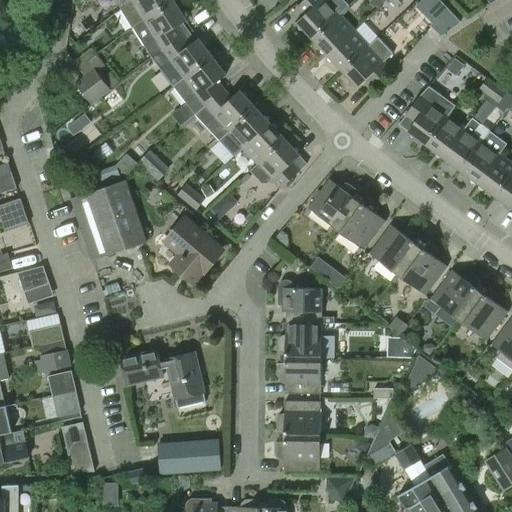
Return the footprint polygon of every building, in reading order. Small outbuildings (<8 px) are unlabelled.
[(113,0),(120,10),(130,4),(136,0),(113,0)] [(173,2),(171,0),(136,0),(130,4),(120,10),(131,29),(133,28),(173,2)] [(339,14),(340,14),(348,6),(343,0),(304,0),(297,7),(305,15),(296,22),(312,39),(339,14)] [(438,0),(421,0),(417,4),(433,22),(431,24),(431,25),(442,35),(443,35),(461,23),(438,0)] [(185,22),(173,2),(133,28),(152,58),(160,52),(160,51),(183,36),(177,27),(185,22)] [(354,30),(340,14),(339,14),(312,39),(327,55),(354,30)] [(369,46),(354,30),(327,55),(342,71),(369,46)] [(190,45),(183,36),(160,51),(160,52),(152,58),(174,86),(182,80),(181,79),(211,57),(197,40),(190,45)] [(378,37),(369,46),(342,71),(357,88),(365,81),(373,89),(392,71),(384,62),(393,53),(378,37)] [(95,57),(90,50),(73,64),(84,78),(100,98),(109,91),(88,63),(95,57)] [(225,76),(211,57),(181,79),(182,80),(174,86),(194,114),(203,107),(224,90),(217,82),(225,76)] [(448,70),(456,76),(464,66),(456,60),(448,70)] [(100,98),(84,78),(74,85),(90,105),(100,98)] [(490,95),(497,85),(488,78),(480,88),(490,95)] [(490,95),(486,99),(504,112),(511,101),(511,96),(497,85),(490,95)] [(400,126),(408,132),(426,145),(448,116),(449,116),(456,107),(429,87),(421,96),(400,126)] [(220,141),(228,134),(227,133),(253,108),(239,92),(232,99),(225,92),(224,90),(203,107),(194,114),(196,116),(220,141)] [(268,124),(253,108),(227,133),(228,134),(242,149),(268,124)] [(465,128),(449,116),(448,116),(426,145),(444,158),(466,128),(465,128)] [(444,158),(462,171),(483,142),(473,134),(481,124),(472,118),(465,128),(466,128),(444,158)] [(242,149),(257,165),(283,140),(268,124),(242,149)] [(257,165),(250,171),(262,184),(267,184),(271,180),(280,189),(299,171),(291,163),(298,156),(283,140),(257,165)] [(462,171),(479,184),(501,155),(483,142),(462,171)] [(148,154),(138,164),(157,182),(167,172),(148,154)] [(127,177),(137,166),(127,155),(116,166),(127,177)] [(511,162),(501,155),(479,184),(497,197),(511,176),(511,162)] [(0,166),(0,177),(9,174),(6,165),(0,166)] [(0,194),(15,190),(9,174),(0,177),(0,194)] [(511,176),(497,197),(511,208),(511,176)] [(308,207),(334,227),(355,198),(352,195),(356,189),(346,182),(343,182),(339,183),(337,184),(329,179),(308,207)] [(86,194),(107,255),(147,242),(125,180),(86,194)] [(186,204),(195,194),(186,186),(177,196),(186,204)] [(86,194),(71,199),(92,261),(107,255),(86,194)] [(195,194),(186,204),(195,211),(203,201),(195,194)] [(360,202),(355,198),(334,227),(363,248),(385,220),(376,213),(377,210),(377,207),(375,203),(365,196),(360,202)] [(30,224),(20,198),(0,205),(0,217),(5,231),(30,224)] [(202,273),(220,251),(183,220),(165,242),(181,255),(172,266),(191,282),(200,272),(202,273)] [(369,253),(396,273),(417,244),(413,242),(418,235),(408,228),(404,227),(401,228),(398,230),(390,225),(369,253)] [(421,248),(417,244),(396,273),(425,294),(446,266),(436,259),(438,255),(438,252),(437,250),(426,241),(421,248)] [(7,253),(0,254),(0,271),(11,269),(7,253)] [(50,283),(44,266),(19,275),(25,292),(50,283)] [(430,298),(457,318),(478,290),(474,287),(479,280),(469,273),(466,273),(464,273),(460,276),(451,269),(430,298)] [(331,270),(324,279),(339,290),(346,280),(331,270)] [(286,307),(285,323),(321,323),(321,288),(293,288),(293,284),(290,281),(287,279),(283,280),(279,281),(278,283),(277,288),(277,307),(286,307)] [(482,293),(478,290),(457,318),(486,340),(507,311),(498,305),(500,300),(500,297),(498,295),(487,286),(482,293)] [(32,321),(34,330),(28,332),(31,347),(64,340),(58,315),(32,321)] [(491,343),(501,351),(496,357),(511,368),(511,315),(491,343)] [(328,336),(321,336),(321,323),(285,323),(285,334),(282,334),(279,337),(277,340),(277,353),(284,352),(284,358),(320,358),(333,358),(333,342),(331,338),(328,336)] [(402,339),(388,338),(387,358),(412,359),(417,350),(402,339)] [(161,373),(167,372),(174,401),(176,400),(178,409),(206,402),(204,394),(206,393),(196,352),(164,360),(165,362),(158,363),(155,350),(119,359),(125,384),(161,376),(161,373)] [(37,373),(45,372),(70,366),(68,354),(34,361),(37,373)] [(409,384),(404,393),(410,398),(415,391),(414,389),(437,375),(442,377),(443,373),(420,356),(407,382),(409,384)] [(320,394),(320,358),(284,358),(284,364),(277,364),(277,376),(279,380),(284,381),(284,382),(284,394),(320,394)] [(52,398),(76,392),(72,372),(48,377),(52,398)] [(374,389),(374,398),(393,399),(393,389),(374,389)] [(76,392),(52,398),(57,418),(81,413),(76,392)] [(284,431),(283,436),(319,437),(320,402),(284,402),(284,412),(281,413),(277,417),(276,420),(276,431),(284,431)] [(0,435),(6,434),(12,433),(6,407),(4,407),(0,408),(0,435)] [(374,467),(396,454),(389,442),(403,433),(388,410),(367,455),(374,467)] [(0,464),(16,461),(30,457),(23,430),(12,433),(6,434),(0,435),(0,464)] [(319,472),(319,437),(283,436),(283,442),(276,442),(276,454),(278,457),(281,459),(283,461),(283,472),(319,472)] [(511,484),(511,439),(504,444),(506,448),(485,461),(504,490),(511,484)] [(159,473),(219,469),(217,440),(157,444),(159,473)] [(88,441),(66,446),(73,473),(95,472),(88,441)] [(422,460),(412,444),(396,454),(415,486),(398,496),(408,511),(479,511),(450,465),(449,465),(445,458),(426,469),(421,461),(422,460)] [(332,498),(343,504),(355,477),(326,477),(326,489),(332,498)] [(0,499),(0,511),(18,511),(19,486),(2,486),(2,499),(0,499)] [(227,511),(228,507),(211,507),(211,499),(191,499),(188,501),(186,503),(186,507),(187,510),(188,511),(227,511)] [(227,511),(262,511),(263,507),(258,507),(258,499),(247,499),(244,500),(241,503),(240,507),(228,507),(227,511)] [(269,507),(263,507),(262,511),(286,511),(286,506),(285,502),(282,500),(278,499),(269,499),(269,507)]
